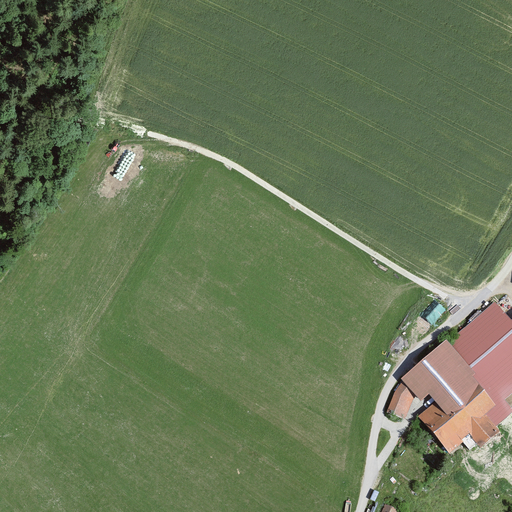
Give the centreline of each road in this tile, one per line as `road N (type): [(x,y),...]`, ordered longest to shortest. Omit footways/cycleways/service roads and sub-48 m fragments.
road 1 (track): [(104,125),(228,164),(467,310)]
road 2 (unclassified): [(511,257),(488,290),(401,365),(381,401),(358,511)]
